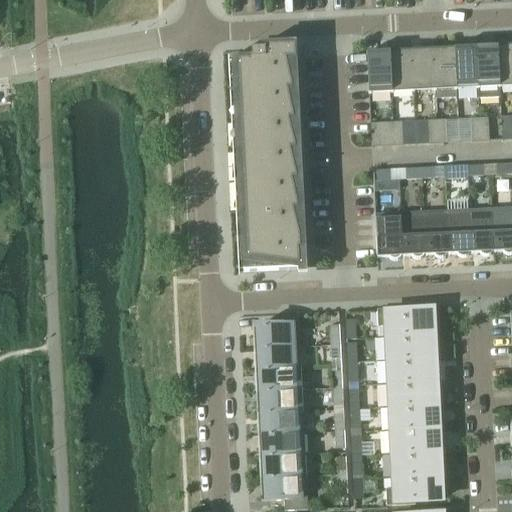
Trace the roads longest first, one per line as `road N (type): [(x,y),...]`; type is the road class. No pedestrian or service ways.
road 1 (residential): [(212,300),(196,36)]
road 2 (residential): [(488,511),(479,287)]
road 3 (residential): [(221,511),(212,300)]
road 4 (residential): [(196,36),(0,70)]
road 5 (residential): [(335,162),(511,154)]
road 6 (residential): [(340,293),(479,287)]
road 7 (residential): [(329,27),(335,162)]
road 8 (residential): [(196,36),(329,27)]
road 9 (residential): [(335,162),(340,293)]
road 10 (residential): [(212,300),(340,293)]
